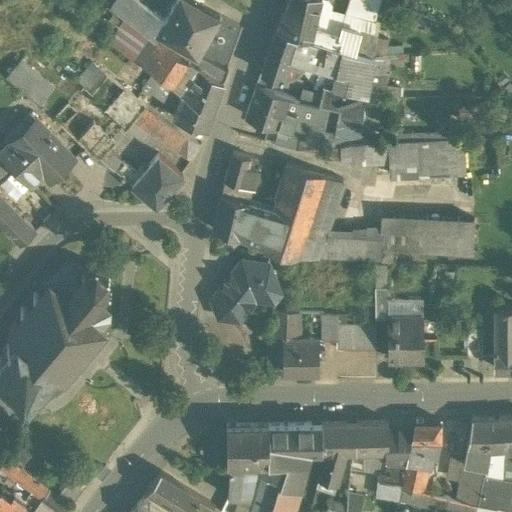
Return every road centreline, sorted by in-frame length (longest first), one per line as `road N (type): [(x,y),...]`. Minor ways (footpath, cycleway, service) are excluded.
road 1 (secondary): [(193,409),(511,396)]
road 2 (unclassified): [(196,224),(265,0)]
road 3 (residential): [(0,296),(57,231),(87,222),(196,224)]
road 4 (unclassified): [(193,409),(186,295),(196,224)]
road 5 (secondary): [(96,511),(154,441),(193,409)]
